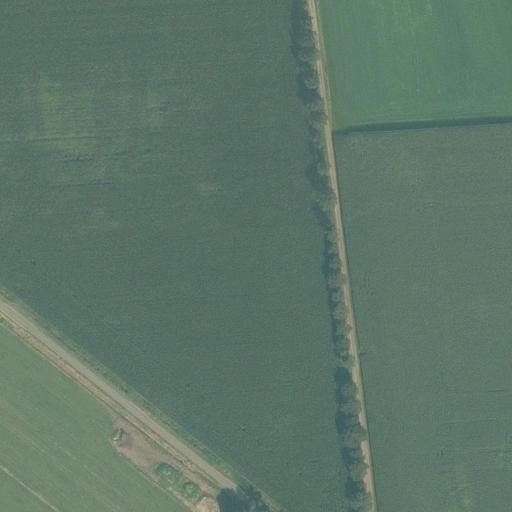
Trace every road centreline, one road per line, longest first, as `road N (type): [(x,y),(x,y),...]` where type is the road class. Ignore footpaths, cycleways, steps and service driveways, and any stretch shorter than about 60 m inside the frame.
road 1 (track): [(370,511),(310,0)]
road 2 (unclassified): [(261,511),(0,305)]
